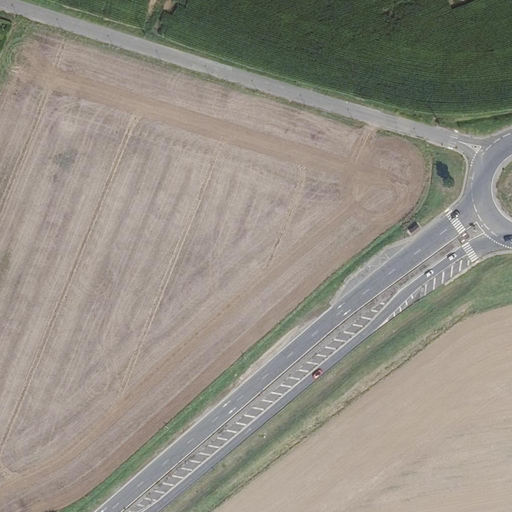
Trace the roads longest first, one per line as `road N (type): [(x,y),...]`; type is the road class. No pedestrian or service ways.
road 1 (primary): [(482,196),(107,511)]
road 2 (tertiary): [(462,143),(0,1)]
road 3 (primary): [(149,511),(412,288),(467,248),(511,236)]
